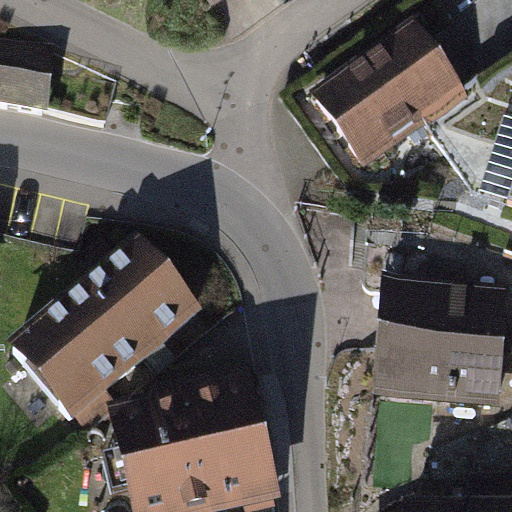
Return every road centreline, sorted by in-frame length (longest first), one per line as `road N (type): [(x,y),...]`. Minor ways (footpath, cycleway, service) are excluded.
road 1 (residential): [(315,511),(287,271),(245,211)]
road 2 (residential): [(245,211),(187,181),(0,136)]
road 3 (residential): [(243,86),(179,78),(19,0)]
road 4 (residential): [(245,211),(256,159),(243,86)]
road 5 (residential): [(243,86),(277,41),(333,0)]
